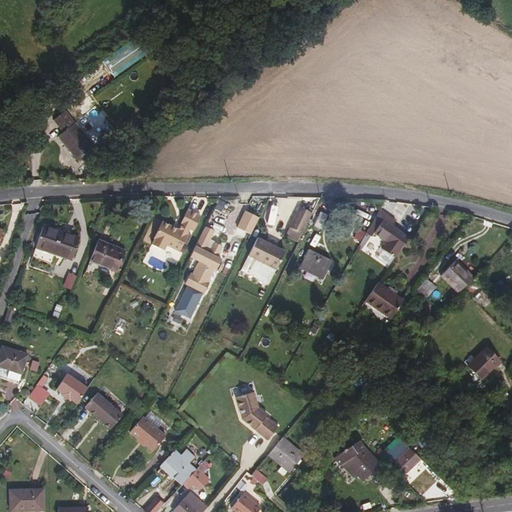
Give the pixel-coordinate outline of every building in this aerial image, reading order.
[(87,141),(60,102),(48,111),(56,123),(51,126),(58,136),(71,153),(87,141)] [(250,227),(257,210),(234,200),(220,233),(229,236),(235,221),(250,227)] [(267,206),(266,222),(272,223),(274,206),(267,206)] [(300,234),(309,216),(310,214),(297,207),(287,228),(300,234)] [(177,252),(185,235),(184,235),(187,229),(191,231),(198,217),(185,210),(177,224),(179,225),(176,230),(173,229),(172,231),(168,229),(169,227),(159,222),(150,239),(152,239),(149,245),(161,250),(163,245),(177,252)] [(408,237),(391,226),(394,221),(378,211),(364,234),(370,238),(373,233),(386,242),(381,249),(394,258),(408,237)] [(318,230),(326,216),(318,212),(311,226),(318,230)] [(69,260),(77,237),(40,225),(34,245),(52,251),(51,254),(69,260)] [(334,240),(349,247),(356,232),(341,225),(334,240)] [(215,258),(220,247),(211,243),(210,245),(206,244),(211,231),(203,228),(188,258),(197,262),(191,276),(188,275),(183,285),(203,294),(208,284),(201,281),(207,267),(214,270),(219,260),(215,258)] [(110,270),(120,250),(95,239),(86,259),(110,270)] [(273,270),(282,252),(254,239),(246,257),(273,270)] [(113,271),(122,251),(120,250),(110,270),(113,271)] [(321,279),(329,261),(307,250),(299,268),(321,279)] [(470,278),(452,261),(437,276),(455,293),(470,278)] [(432,287),(422,279),(414,289),(421,294),(424,296),(432,287)] [(403,301),(376,284),(364,302),(390,319),(403,301)] [(7,326),(12,310),(6,308),(1,324),(7,326)] [(0,377),(15,382),(25,353),(0,344),(0,374),(0,377)] [(498,363),(483,349),(465,367),(479,380),(493,366),(494,367),(498,363)] [(126,367),(112,355),(108,361),(123,372),(126,367)] [(87,387),(67,372),(56,388),(61,392),(61,393),(69,399),(70,398),(76,402),(87,387)] [(139,387),(126,375),(114,388),(127,400),(139,387)] [(41,403),(48,392),(36,384),(29,395),(41,403)] [(109,429),(124,412),(98,390),(83,407),(109,429)] [(266,417),(257,410),(253,393),(235,399),(241,420),(267,441),(277,428),(265,418),(266,417)] [(164,438),(142,418),(128,433),(151,453),(164,438)] [(302,458),(282,439),(267,455),(288,473),(302,458)] [(379,465),(364,449),(358,442),(333,460),(338,467),(341,466),(345,463),(357,475),(362,481),(379,465)] [(390,465),(401,454),(394,448),(384,458),(390,465)] [(194,471),(173,451),(157,468),(178,488),(182,484),(194,471)] [(403,471),(414,461),(407,455),(397,465),(403,471)] [(502,470),(498,462),(491,465),(495,473),(502,470)] [(357,475),(345,463),(341,466),(353,478),(357,475)] [(265,479),(254,468),(250,473),(249,475),(256,481),(260,484),(265,479)] [(202,484),(194,477),(200,472),(197,469),(194,471),(182,484),(188,489),(192,484),(197,489),(202,484)] [(256,481),(249,475),(240,484),(247,491),(256,481)] [(43,489),(10,489),(11,511),(29,511),(28,509),(43,508),(43,489)] [(202,511),(205,508),(190,493),(189,492),(171,511),(172,511),(202,511)] [(257,511),(258,510),(241,495),(228,510),(230,511),(257,511)] [(155,511),(162,505),(157,500),(145,511),(155,511)]
